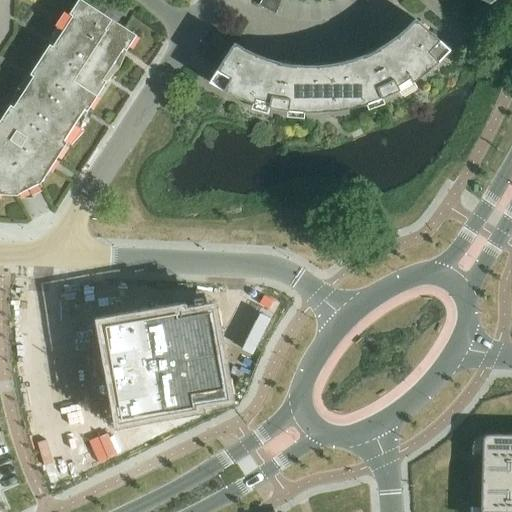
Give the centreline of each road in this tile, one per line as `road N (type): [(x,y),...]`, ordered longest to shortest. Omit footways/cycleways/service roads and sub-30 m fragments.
road 1 (residential): [(69,255),(283,273),(344,317)]
road 2 (residential): [(69,255),(73,216),(192,29)]
road 3 (tertiary): [(301,405),(181,484)]
road 4 (tertiary): [(198,511),(319,435)]
road 5 (tertiary): [(511,158),(437,273)]
road 6 (tertiary): [(374,430),(436,382),(459,346)]
